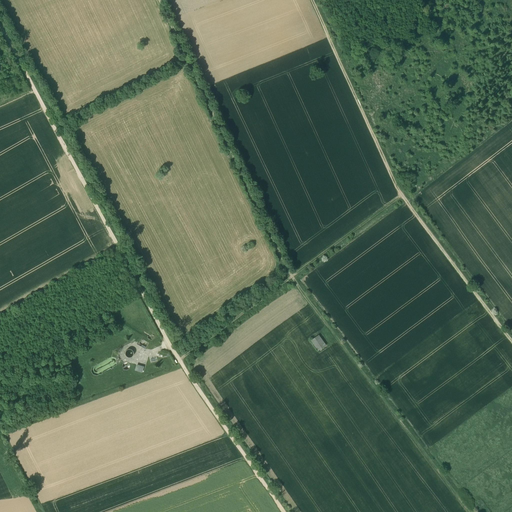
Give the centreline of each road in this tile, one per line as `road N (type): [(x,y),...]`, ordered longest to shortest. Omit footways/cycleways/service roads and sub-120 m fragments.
road 1 (track): [(284,511),(169,345),(0,24)]
road 2 (track): [(159,0),(292,276)]
road 3 (track): [(292,276),(469,511)]
road 4 (track): [(312,0),(401,195)]
road 5 (track): [(401,195),(511,341)]
road 6 (track): [(179,360),(292,276)]
road 7 (track): [(401,195),(511,112)]
road 8 (track): [(292,276),(401,195)]
